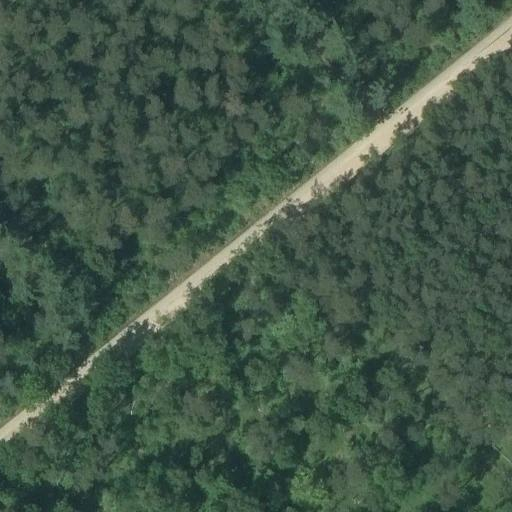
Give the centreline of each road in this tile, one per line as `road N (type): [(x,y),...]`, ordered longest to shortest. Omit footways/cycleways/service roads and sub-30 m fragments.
road 1 (track): [(0,452),(511,38)]
road 2 (track): [(399,129),(262,0)]
road 3 (track): [(0,263),(103,369)]
